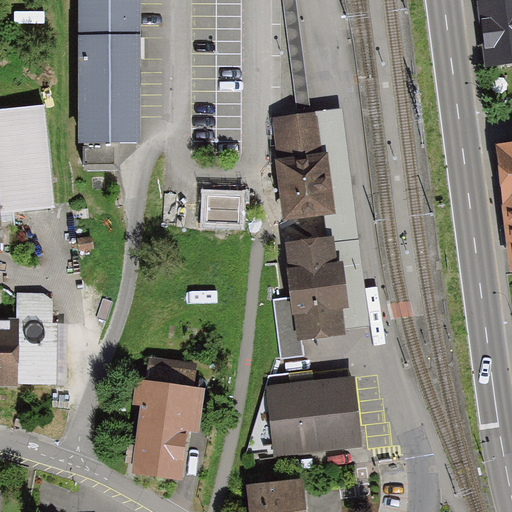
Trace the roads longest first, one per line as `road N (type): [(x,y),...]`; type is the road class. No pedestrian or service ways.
road 1 (primary): [(444,0),(511,491)]
road 2 (residential): [(420,511),(418,450),(382,328)]
road 3 (residential): [(0,442),(130,488),(167,511)]
